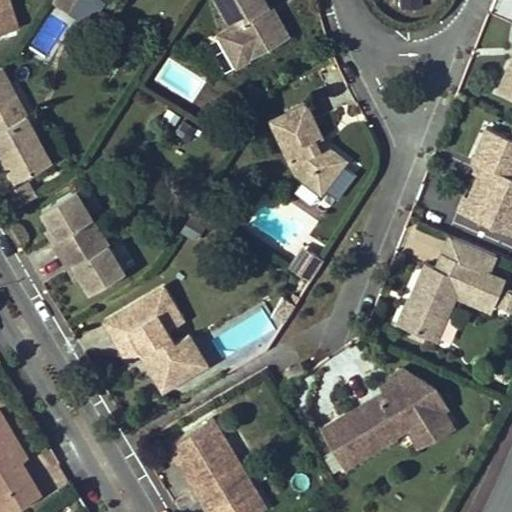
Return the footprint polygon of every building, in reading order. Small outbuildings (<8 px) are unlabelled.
[(0,0),(0,32),(18,27),(9,0),(0,0)] [(51,0),(23,49),(53,66),(91,0),(51,0)] [(217,0),(250,58),(283,39),(265,8),(269,6),(265,0),(217,0)] [(269,6),(265,8),(283,39),(289,36),(272,5),(269,6)] [(511,86),(511,60),(502,82),(511,86)] [(511,86),(502,82),(498,91),(511,96),(511,86)] [(8,156),(5,158),(16,178),(52,159),(39,135),(10,83),(0,88),(0,148),(2,153),(5,151),(8,156)] [(252,91),(245,103),(252,108),(260,96),(252,91)] [(271,118),(296,172),(322,191),(346,159),(326,143),(319,146),(316,138),(322,135),(307,102),(271,118)] [(252,108),(245,103),(241,109),(248,114),(252,108)] [(484,164),(480,173),(470,196),(465,194),(458,210),(511,233),(511,137),(487,126),(473,160),(479,162),(484,164)] [(322,135),(316,138),(319,146),(326,143),(322,135)] [(475,171),(480,173),(484,164),(479,162),(475,171)] [(42,209),(51,225),(58,235),(53,239),(61,253),(101,229),(76,189),(42,209)] [(215,220),(194,207),(189,215),(191,216),(203,223),(210,227),(215,220)] [(203,223),(191,216),(182,230),(194,238),(203,223)] [(51,225),(47,228),(53,239),(58,235),(51,225)] [(75,264),(81,275),(91,291),(125,270),(101,229),(61,253),(70,267),(75,264)] [(497,253),(451,234),(443,252),(489,272),(497,253)] [(304,245),(289,267),(298,273),(312,250),(304,245)] [(312,250),(298,273),(311,281),(324,258),(312,250)] [(414,300),(403,325),(436,340),(455,297),(457,291),(478,300),(479,298),(495,304),(506,279),(489,272),(443,252),(436,267),(426,262),(411,297),(410,299),(414,300)] [(70,267),(76,277),(81,275),(75,264),(70,267)] [(164,387),(193,370),(185,358),(200,349),(189,332),(175,341),(168,329),(184,319),(163,285),(105,320),(118,342),(134,332),(144,348),(149,356),(146,358),(164,387)] [(455,297),(491,312),(495,304),(479,298),(478,300),(457,291),(455,297)] [(398,323),(403,325),(414,300),(410,299),(411,297),(409,297),(398,323)] [(118,342),(128,358),(144,348),(134,332),(118,342)] [(200,349),(185,358),(193,370),(207,361),(200,349)] [(344,465),(344,466),(394,436),(393,426),(408,424),(412,433),(440,429),(436,403),(445,398),(444,397),(439,390),(435,386),(432,383),(427,380),(423,378),(417,375),(412,374),(407,373),(403,373),(398,374),(394,374),(389,376),(396,388),(387,393),(386,389),(321,428),(333,448),(344,465)] [(412,433),(418,446),(455,426),(443,405),(447,403),(445,398),(436,403),(440,429),(412,433)] [(0,506),(3,511),(10,511),(41,494),(21,460),(13,446),(19,442),(0,409),(0,506)] [(191,472),(187,474),(194,488),(240,461),(213,415),(168,443),(177,459),(182,456),(191,472)] [(19,442),(13,446),(21,460),(28,456),(19,442)] [(334,471),(344,465),(333,448),(324,454),(334,471)] [(191,472),(182,456),(177,459),(187,474),(191,472)] [(194,488),(203,502),(207,499),(215,511),(257,511),(267,506),(240,461),(194,488)] [(215,511),(207,499),(203,502),(208,511),(215,511)]
